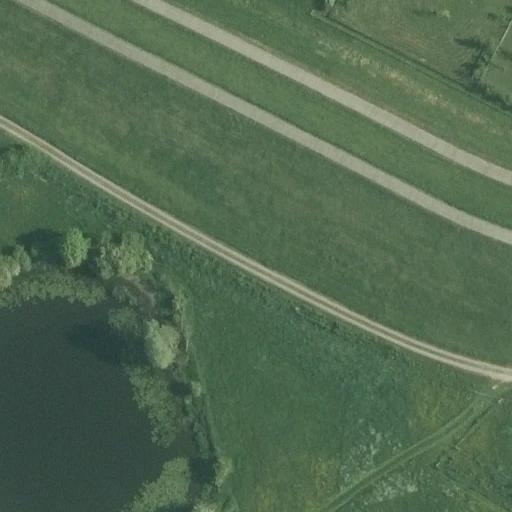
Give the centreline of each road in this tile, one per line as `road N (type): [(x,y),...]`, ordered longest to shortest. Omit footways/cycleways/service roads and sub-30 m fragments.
road 1 (track): [(0,118),(234,259),(427,357),(511,379)]
road 2 (track): [(139,0),(511,185)]
